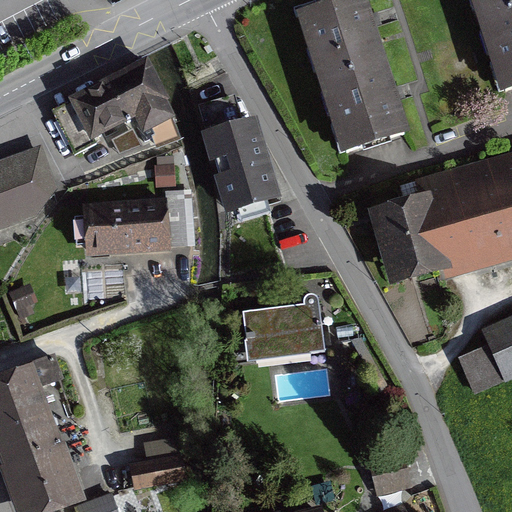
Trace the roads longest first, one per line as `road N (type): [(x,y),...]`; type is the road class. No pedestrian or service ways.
road 1 (residential): [(203,0),(394,355),(457,511)]
road 2 (secondary): [(192,0),(0,97)]
